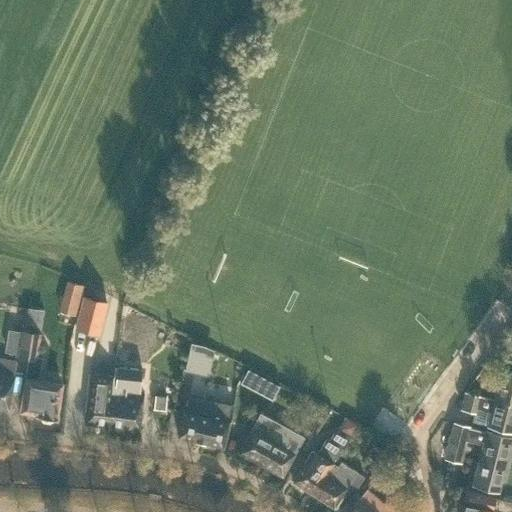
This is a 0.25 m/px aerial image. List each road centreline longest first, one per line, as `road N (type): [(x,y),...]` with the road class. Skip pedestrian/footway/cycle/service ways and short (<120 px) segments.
road 1 (residential): [(0,430),(214,463),(299,511)]
road 2 (residential): [(511,311),(417,443)]
